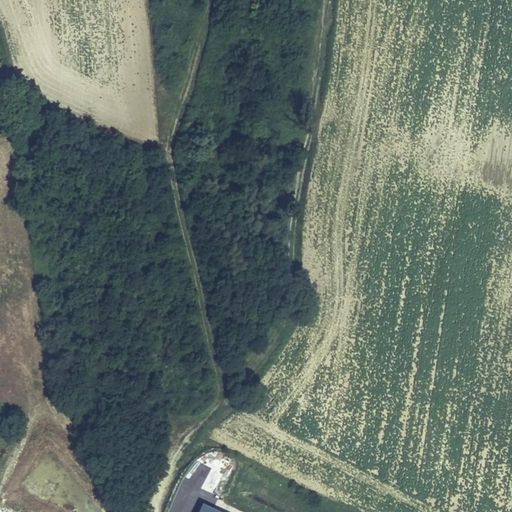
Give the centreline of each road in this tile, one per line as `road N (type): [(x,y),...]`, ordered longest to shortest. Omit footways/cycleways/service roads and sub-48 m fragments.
road 1 (track): [(152,511),(217,398),(172,131),(212,0)]
road 2 (track): [(217,398),(270,347),(294,276),(301,179),(333,0)]
road 3 (unknown): [(200,421),(382,511)]
